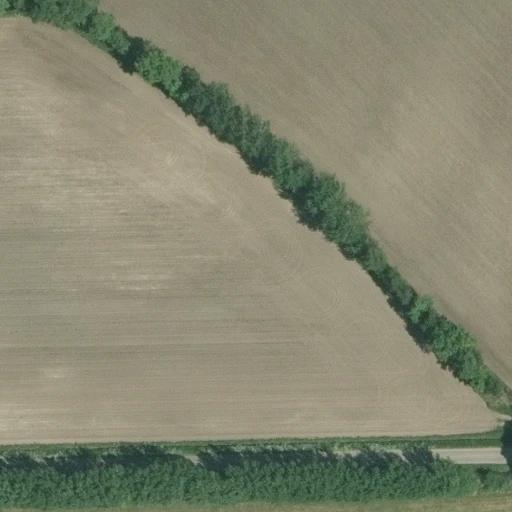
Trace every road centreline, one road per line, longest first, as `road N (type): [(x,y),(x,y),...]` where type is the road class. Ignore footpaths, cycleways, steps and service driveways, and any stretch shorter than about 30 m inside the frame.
road 1 (track): [(511,366),(357,209),(83,0)]
road 2 (unclassified): [(511,454),(0,468)]
